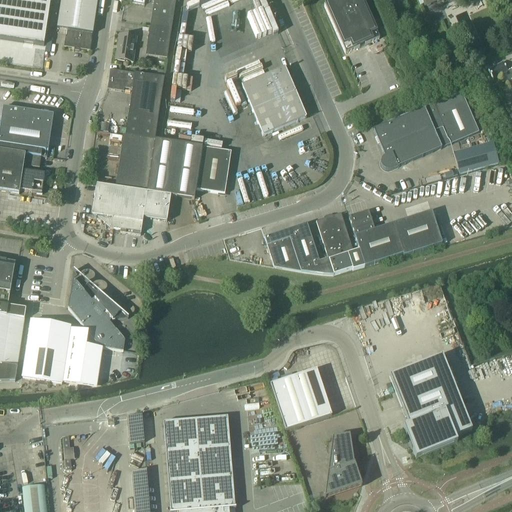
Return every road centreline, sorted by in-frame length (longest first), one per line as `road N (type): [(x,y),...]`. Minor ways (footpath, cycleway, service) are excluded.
road 1 (unclassified): [(69,239),(118,258),(147,257),(320,201),(335,189),(348,160),(345,143),(283,0)]
road 2 (unclassified): [(119,402),(276,363),(289,344),(327,334),(345,345),(379,442)]
road 3 (unknown): [(295,27),(226,55),(214,88),(226,126),(247,155),(266,157),(338,128)]
road 4 (unclassified): [(69,239),(64,225),(89,93)]
